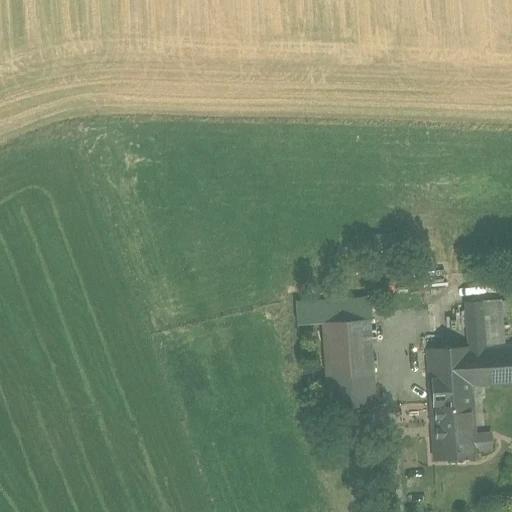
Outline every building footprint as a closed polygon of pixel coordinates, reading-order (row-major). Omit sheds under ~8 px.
[(508,297),(473,300),(476,345),(511,343),(508,297)] [(328,301),(330,320),(377,316),(376,298),(328,301)] [(377,316),(330,320),(333,373),(381,370),(377,316)] [(476,345),(435,348),(442,457),(483,454),(483,448),(499,447),(498,429),(482,430),(479,382),(511,379),(511,342),(511,343),(476,345)] [(381,370),(333,373),(335,401),(383,398),(381,370)]
